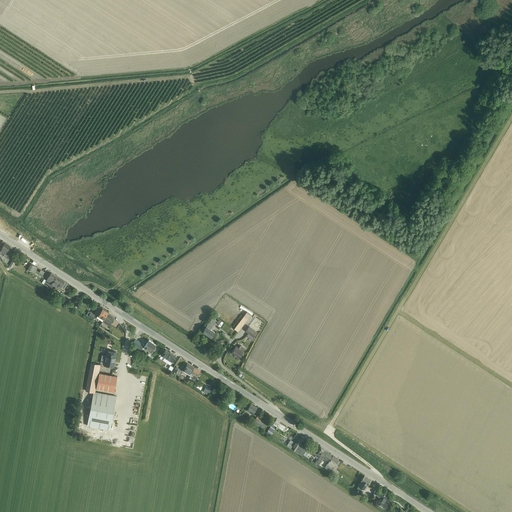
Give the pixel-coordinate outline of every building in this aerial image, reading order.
[(12,247),(3,241),(2,241),(0,244),(0,248),(0,249),(0,250),(0,249),(0,253),(3,255),(3,256),(6,257),(7,255),(10,251),(12,247)] [(52,284),(57,276),(51,272),(46,280),(52,284)] [(57,276),(52,284),(48,289),(50,290),(53,285),(56,287),(56,286),(57,287),(57,286),(60,288),(61,286),(64,288),(68,283),(57,276)] [(52,310),(50,313),(55,316),(57,313),(59,309),(54,306),(52,310)] [(102,309),(99,307),(96,311),(95,313),(104,318),(108,312),(102,308),(102,309)] [(238,331),(251,315),(247,312),(234,328),(238,331)] [(105,318),(103,321),(105,322),(109,325),(112,322),(115,317),(108,313),(105,318)] [(211,337),(214,333),(214,332),(210,329),(216,321),(211,318),(209,320),(210,320),(203,332),(211,337)] [(253,337),(257,332),(248,326),(245,331),(253,337)] [(135,339),(133,344),(135,345),(133,348),(142,353),(144,349),(142,348),(144,345),(135,339)] [(151,352),(153,349),(156,345),(149,340),(144,347),(151,352)] [(236,346),(234,348),(231,352),(238,357),(245,348),(242,346),(241,345),(239,347),(236,346)] [(116,351),(106,349),(103,364),(109,365),(113,366),(116,351)] [(169,352),(166,349),(161,355),(163,356),(172,362),(173,360),(176,355),(170,351),(169,352)] [(90,369),(86,390),(94,392),(95,392),(96,388),(99,373),(100,364),(92,362),(90,369)] [(190,375),(193,369),(194,367),(187,364),(183,371),(190,375)] [(181,375),(182,373),(180,371),(181,370),(177,367),(174,371),(176,372),(175,374),(180,377),(181,375)] [(196,379),(198,375),(200,371),(194,367),(193,369),(190,375),(189,375),(190,376),(189,378),(194,381),(195,379),(196,379)] [(99,373),(96,388),(114,392),(117,376),(99,373)] [(94,392),(88,426),(110,430),(111,424),(112,420),(113,412),(116,396),(114,396),(95,392),(94,392)] [(252,415),(254,412),(257,407),(251,403),(246,411),(252,415)] [(264,427),(265,427),(267,422),(257,416),(254,420),(264,427)] [(276,420),(273,424),(284,431),(286,426),(276,420)] [(286,445),(288,443),(275,435),(274,437),(286,445)] [(300,435),(293,444),(291,448),(295,451),(298,447),(304,438),(300,435)] [(318,465),(320,462),(323,458),(327,451),(321,448),(318,452),(317,454),(320,456),(317,460),(316,460),(315,462),(318,465)] [(333,455),(327,451),(323,458),(328,462),(327,463),(333,455)] [(333,467),(336,463),(339,459),(333,455),(327,463),(333,467)] [(365,489),(368,484),(370,480),(364,476),(358,484),(365,489)] [(377,488),(374,493),(376,494),(379,496),(379,497),(381,498),(378,503),(386,509),(387,507),(389,503),(386,501),(389,496),(379,489),(377,488)]
